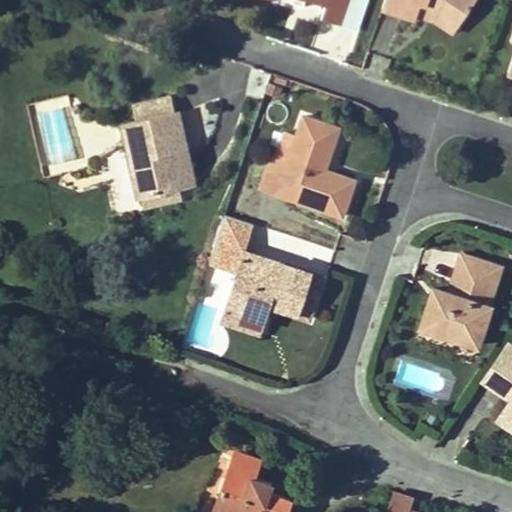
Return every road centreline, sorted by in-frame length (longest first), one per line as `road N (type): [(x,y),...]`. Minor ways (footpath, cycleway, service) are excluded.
road 1 (residential): [(404,182),(329,420)]
road 2 (residential): [(204,32),(426,110)]
road 3 (residential): [(329,420),(418,468),(511,501)]
road 4 (residential): [(189,374),(329,420)]
